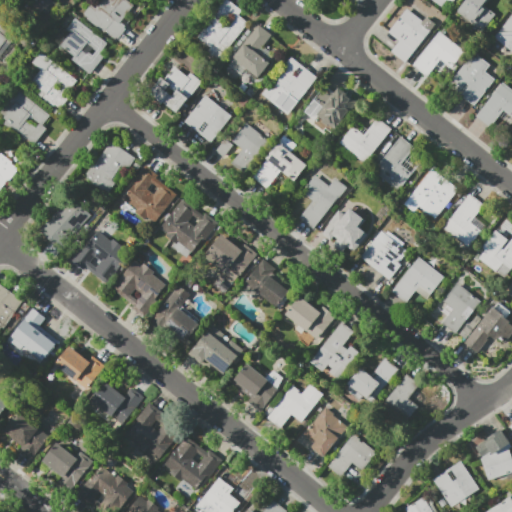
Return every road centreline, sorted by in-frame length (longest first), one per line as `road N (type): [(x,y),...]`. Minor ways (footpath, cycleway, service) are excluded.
road 1 (residential): [(116,99),(486,402)]
road 2 (residential): [(0,247),(339,511)]
road 3 (residential): [(0,241),(193,0)]
road 4 (residential): [(283,0),(511,180)]
road 5 (residential): [(376,511),(511,375)]
